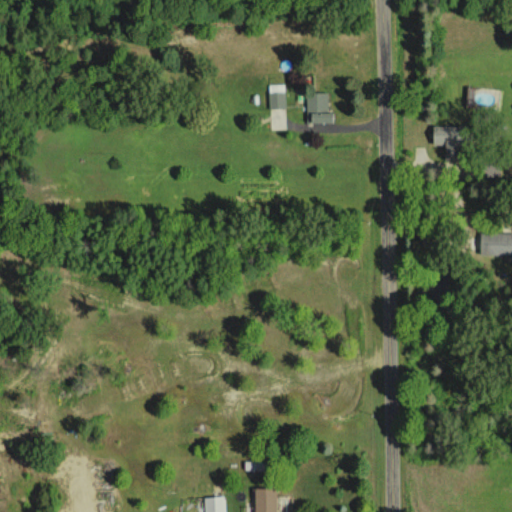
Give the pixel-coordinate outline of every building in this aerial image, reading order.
[(268,85),(268,109),(285,108),(285,84),(268,85)] [(328,93),(307,93),(307,122),(328,122),(328,93)] [(443,145),(442,156),(453,156),(453,125),(430,125),(430,144),(443,145)] [(511,233),(479,232),(478,254),(511,255),(511,233)] [(275,511),(275,488),(253,488),(253,511),(275,511)] [(203,511),(224,511),(224,496),(203,496),(203,511)]
